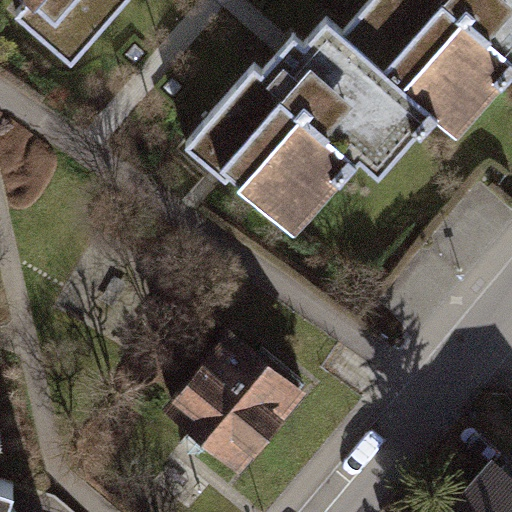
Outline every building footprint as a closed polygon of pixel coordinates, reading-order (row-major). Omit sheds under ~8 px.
[(26,0),(17,11),(71,59),(124,0),(26,0)] [(229,175),(296,232),(358,159),(383,180),(434,120),(459,141),(511,78),(511,0),(367,0),(343,28),(327,14),(304,41),(293,32),(263,68),(254,60),(185,141),(227,177),(229,175)] [(307,387),(229,324),(162,406),(239,469),(307,387)] [(0,511),(25,511),(16,500),(21,484),(0,476),(0,443),(3,434),(0,430),(0,373),(1,369),(0,368),(0,511)] [(511,511),(511,468),(495,455),(446,511),(511,511)]
